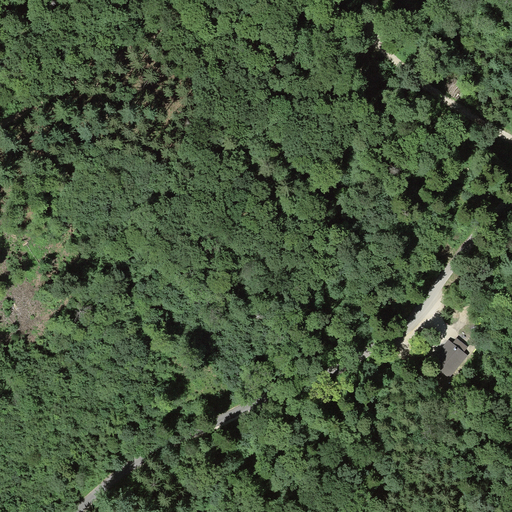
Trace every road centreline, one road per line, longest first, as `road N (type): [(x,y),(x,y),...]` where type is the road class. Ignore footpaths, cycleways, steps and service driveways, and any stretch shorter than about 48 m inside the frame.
road 1 (track): [(365,20),(328,223),(329,337),(280,393)]
road 2 (track): [(184,0),(136,22),(0,122)]
road 3 (track): [(511,129),(434,98),(365,20)]
